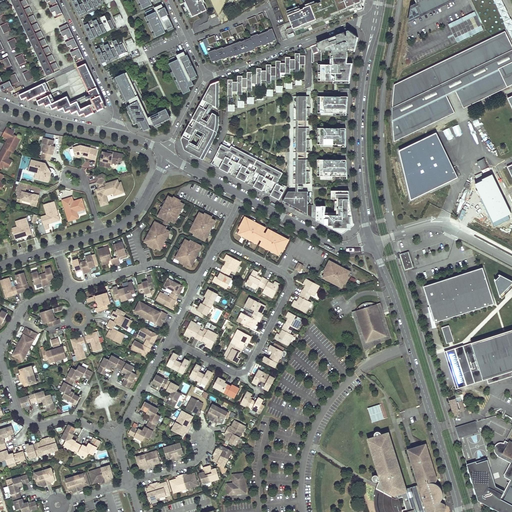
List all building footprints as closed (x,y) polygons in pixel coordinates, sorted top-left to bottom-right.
[(40,28),(37,23),(32,26),(30,23),(36,20),(34,15),(28,18),(27,15),(32,12),(30,7),(24,10),(23,7),(28,4),(26,0),(24,0),(20,2),(19,0),(10,0),(43,68),(45,70),(46,72),(47,74),(47,76),(54,73),(53,70),(58,67),(56,63),(51,65),(49,63),(55,60),(52,55),(47,58),(46,55),(51,52),(49,47),(43,50),(42,47),(47,44),(45,39),(39,42),(38,39),(44,36),(41,31),(35,34),(34,31),(40,28)] [(63,15),(56,0),(46,0),(47,2),(51,1),(53,7),(50,8),(52,13),(55,11),(58,17),(63,15)] [(86,12),(82,4),(80,5),(77,0),(75,0),(73,2),(79,15),(83,13),(86,12)] [(95,8),(91,0),(89,0),(88,1),(87,0),(82,0),(88,11),(92,9),(95,8)] [(152,3),(150,0),(139,0),(141,3),(142,5),(144,9),(153,5),(152,3)] [(185,0),(186,2),(186,3),(191,13),(193,17),(204,12),(207,10),(204,4),(202,0),(200,1),(199,0),(185,0)] [(356,7),(357,9),(358,12),(364,10),(365,0),(321,0),(321,2),(318,3),(304,8),(304,9),(301,10),(300,8),(287,13),(291,21),(292,24),(293,27),(294,29),(302,26),(303,28),(304,28),(307,26),(309,26),(311,25),(310,23),(323,17),(324,20),(326,19),(328,18),(331,17),(332,17),(331,14),(339,11),(347,8),(348,10),(350,10),(353,8),(355,8),(356,7)] [(415,0),(417,3),(415,4),(420,16),(452,0),(415,0)] [(415,4),(411,6),(409,21),(420,16),(415,4)] [(167,30),(158,11),(164,8),(163,7),(158,9),(157,7),(154,8),(156,12),(165,31),(167,30)] [(173,27),(168,15),(169,15),(166,8),(164,8),(158,11),(167,30),(173,27)] [(165,31),(156,12),(147,16),(149,21),(150,22),(154,31),(155,33),(157,37),(166,33),(165,31)] [(457,42),(483,30),(475,12),(448,23),(457,42)] [(115,28),(111,20),(108,21),(105,16),(101,18),(108,31),(112,30),(115,28)] [(106,32),(102,24),(99,25),(97,20),(93,22),(99,35),(103,34),(106,32)] [(8,23),(1,26),(4,34),(11,30),(8,23)] [(68,26),(67,24),(59,28),(61,32),(63,36),(67,35),(70,41),(66,42),(68,47),(72,45),(74,51),(71,53),(73,57),(76,55),(79,61),(84,59),(68,26)] [(98,36),(94,28),(91,29),(88,24),(84,26),(91,39),(95,38),(98,36)] [(269,31),(265,33),(270,43),(273,42),(273,41),(277,40),(272,29),(269,30),(269,31)] [(349,31),(318,43),(318,44),(311,47),(312,50),(312,63),(322,63),(322,51),(332,51),(332,53),(334,53),(334,65),(321,65),(321,81),(334,81),(350,81),(353,63),(347,63),(348,51),(355,51),(356,47),(356,46),(357,45),(358,37),(355,35),(349,31)] [(398,83),(394,84),(393,92),(393,100),(393,108),(397,117),(392,120),(393,127),(393,134),(394,142),(455,112),(446,95),(455,90),(464,108),(503,89),(511,84),(511,45),(505,31),(398,83)] [(265,33),(258,35),(262,45),(263,46),(270,43),(265,33)] [(258,34),(251,37),(251,38),(255,48),(262,45),(258,35),(258,34)] [(15,38),(8,42),(12,49),(19,46),(15,38)] [(245,41),(249,52),(256,49),(255,48),(251,38),(245,41)] [(126,52),(122,44),(119,45),(117,40),(112,42),(119,56),(123,54),(126,52)] [(241,41),(237,43),(242,54),(244,53),(245,53),(249,52),(245,41),(241,42),(241,41)] [(237,43),(230,46),(234,55),(235,57),(242,54),(237,43)] [(118,56),(114,48),(111,49),(108,44),(104,46),(111,60),(115,58),(118,56)] [(230,46),(223,48),(227,57),(227,58),(234,55),(230,46)] [(109,60),(105,52),(103,53),(100,48),(96,50),(102,64),(106,62),(109,60)] [(223,48),(216,50),(220,59),(220,60),(227,57),(223,48)] [(216,50),(208,52),(212,62),(220,59),(216,50)] [(15,57),(19,65),(26,62),(23,54),(15,57)] [(191,79),(181,58),(186,56),(185,54),(180,57),(179,54),(177,56),(179,59),(189,82),(192,81),(191,79)] [(190,63),(192,63),(188,55),(186,56),(181,58),(191,79),(196,77),(198,76),(193,66),(191,67),(190,63)] [(297,55),(296,55),(295,60),(295,65),(305,65),(305,56),(300,56),(297,55)] [(8,57),(1,61),(4,69),(12,65),(8,57)] [(189,82),(179,59),(169,64),(173,72),(175,76),(177,80),(181,89),(184,94),(191,91),(190,88),(194,85),(192,81),(189,82)] [(295,65),(295,60),(290,59),(287,59),(286,59),(286,63),(286,69),(295,69),(295,65)] [(99,92),(86,63),(78,67),(91,96),(99,92)] [(286,69),(286,63),(281,63),(278,63),(276,63),(276,67),(276,73),(286,73),(286,69)] [(276,73),(276,67),(271,67),(268,67),(267,67),(267,71),(267,76),(276,76),(276,73)] [(30,70),(23,73),(27,81),(34,78),(30,70)] [(267,76),(267,71),(262,71),(258,71),(257,71),(257,75),(257,81),(261,81),(261,80),(267,80),(267,76)] [(130,72),(112,80),(118,91),(122,90),(123,92),(125,95),(121,97),(123,103),(129,100),(131,105),(126,108),(134,125),(138,123),(141,129),(144,128),(145,131),(151,128),(150,126),(146,119),(151,117),(134,80),(130,72)] [(0,84),(1,86),(0,86),(2,92),(8,89),(10,92),(12,91),(15,90),(12,85),(19,82),(16,74),(9,77),(10,81),(5,84),(1,76),(0,76),(0,84)] [(257,81),(257,75),(252,75),(249,75),(247,74),(247,78),(247,87),(247,91),(252,91),(252,84),(257,84),(257,81)] [(247,87),(247,78),(242,78),(239,78),(238,78),(238,82),(238,92),(238,95),(242,95),(242,87),(247,87)] [(36,97),(50,91),(46,82),(24,93),(23,90),(13,95),(15,97),(20,95),(22,100),(27,98),(29,101),(32,99),(36,97)] [(238,92),(238,82),(233,82),(229,82),(228,82),(228,92),(233,92),(238,92)] [(216,107),(217,83),(211,85),(203,100),(209,103),(210,104),(213,105),(216,107)] [(55,102),(51,94),(38,101),(40,106),(44,104),(45,107),(51,105),(53,108),(57,106),(59,111),(64,108),(66,112),(70,109),(73,114),(77,112),(79,115),(84,112),(87,117),(95,113),(91,105),(82,109),(78,101),(72,104),(68,96),(55,102)] [(101,96),(93,100),(99,112),(107,108),(101,96)] [(310,115),(309,108),(307,108),(307,104),(310,103),(310,96),(299,96),(299,120),(307,121),(307,115),(310,115)] [(347,113),(348,97),(345,97),(321,97),(321,113),(334,113),(347,113)] [(205,109),(209,103),(203,100),(200,106),(205,109)] [(209,112),(213,105),(210,104),(207,110),(203,117),(205,118),(207,113),(210,114),(207,119),(209,120),(212,114),(209,112)] [(199,145),(198,144),(192,141),(190,140),(196,129),(189,125),(181,139),(185,150),(203,160),(211,145),(209,144),(212,137),(215,130),(216,126),(216,123),(216,115),(213,113),(212,114),(209,120),(207,119),(205,118),(203,117),(207,110),(205,109),(200,106),(193,119),(200,123),(197,127),(199,128),(197,132),(203,135),(205,131),(206,132),(199,145)] [(167,110),(151,117),(154,123),(155,126),(162,123),(169,120),(168,118),(167,116),(169,115),(167,110)] [(219,126),(219,123),(219,120),(219,116),(216,115),(216,123),(216,126),(215,130),(212,137),(209,144),(211,145),(214,140),(215,138),(216,135),(217,132),(218,129),(219,126)] [(474,127),(481,125),(479,118),(472,120),(474,127)] [(197,127),(200,123),(193,119),(189,125),(196,129),(190,140),(192,141),(195,135),(201,138),(198,144),(199,145),(206,132),(205,131),(203,135),(197,132),(199,128),(197,127)] [(457,125),(452,128),(455,134),(460,131),(457,125)] [(8,159),(12,152),(16,143),(18,144),(21,138),(13,134),(14,132),(6,128),(4,133),(2,136),(8,139),(10,139),(7,144),(6,144),(0,154),(0,156),(0,157),(0,168),(2,169),(3,166),(5,163),(10,166),(13,161),(8,159)] [(310,147),(309,140),(307,140),(307,135),(310,135),(309,128),(299,128),(298,152),(306,152),(307,147),(310,147)] [(346,145),(346,128),(343,128),(321,128),(321,145),(333,145),(346,145)] [(444,131),(448,139),(453,137),(449,129),(444,131)] [(453,167),(436,133),(399,151),(402,163),(405,162),(415,184),(408,188),(411,200),(458,178),(453,167)] [(52,154),(53,155),(55,146),(53,146),(55,140),(45,138),(43,143),(46,144),(42,158),(50,160),(52,154)] [(98,150),(81,145),(73,147),(76,157),(77,156),(78,157),(81,157),(81,155),(83,155),(84,154),(84,155),(86,154),(87,156),(88,156),(87,158),(92,159),(92,156),(96,157),(98,150)] [(282,174),(231,147),(230,149),(221,145),(211,164),(231,175),(233,171),(234,172),(237,173),(238,174),(237,177),(249,184),(250,180),(251,181),(254,182),(256,183),(254,187),(266,193),(268,190),(269,190),(271,191),(272,192),(271,195),(279,200),(281,198),(286,188),(277,184),(282,174)] [(123,154),(108,151),(107,153),(103,152),(102,155),(103,155),(103,158),(102,158),(100,165),(105,167),(106,161),(111,162),(117,164),(118,161),(120,162),(122,161),(123,154)] [(484,158),(477,162),(481,170),(488,166),(484,158)] [(310,178),(309,171),(306,171),(306,167),(310,167),(309,159),(298,159),(298,184),(306,184),(306,179),(310,178)] [(40,179),(46,181),(47,176),(50,177),(51,173),(50,171),(47,170),(48,167),(45,163),(32,160),(29,170),(40,173),(41,175),(40,179)] [(321,160),(321,176),(333,176),(348,176),(347,160),(343,160),(321,160)] [(415,184),(405,162),(402,163),(408,188),(415,184)] [(105,175),(102,174),(95,176),(97,182),(105,179),(106,179),(105,175)] [(474,185),(494,227),(510,219),(508,216),(511,214),(492,174),(481,179),(482,181),(474,185)] [(97,182),(96,182),(98,188),(100,193),(97,193),(100,202),(108,200),(106,195),(113,193),(114,195),(125,192),(121,181),(119,182),(118,179),(108,182),(109,183),(106,184),(106,183),(105,179),(97,182)] [(39,195),(32,193),(32,195),(30,194),(30,193),(25,192),(26,188),(19,186),(17,194),(24,196),(23,200),(31,203),(31,205),(36,206),(39,195)] [(353,217),(349,191),(345,191),(335,191),(335,199),(340,199),(340,215),(326,215),(326,206),(318,206),(318,211),(318,220),(342,233),(354,224),(353,217)] [(296,192),(288,192),(284,199),(283,202),(310,216),(310,213),(312,213),(312,205),(308,205),(308,192),(298,192),(296,192)] [(173,199),(169,196),(164,205),(165,205),(163,208),(163,207),(158,217),(165,220),(162,225),(155,222),(150,231),(151,231),(149,234),(145,242),(149,244),(148,246),(155,250),(156,248),(160,250),(165,242),(162,241),(163,239),(166,240),(170,232),(166,229),(167,228),(166,227),(168,222),(169,223),(170,221),(175,223),(179,215),(177,214),(178,212),(180,213),(184,205),(180,202),(181,200),(174,197),(173,199)] [(85,209),(82,199),(74,201),(75,203),(72,204),(72,202),(70,197),(63,200),(69,221),(79,218),(77,212),(85,209)] [(59,217),(54,201),(44,204),(47,215),(41,217),(45,229),(49,228),(48,223),(50,223),(50,220),(59,217)] [(193,235),(205,241),(210,231),(211,229),(215,221),(211,218),(212,217),(205,213),(204,215),(200,213),(195,221),(198,222),(197,225),(194,223),(190,231),(194,234),(193,235)] [(32,234),(26,217),(16,221),(19,229),(19,231),(14,233),(15,239),(20,237),(32,234)] [(265,228),(245,217),(239,228),(241,229),(238,234),(246,238),(248,235),(251,237),(249,239),(257,244),(260,239),(263,240),(260,245),(268,250),(270,247),(272,248),(271,251),(279,255),(281,250),(283,251),(289,240),(268,229),(266,234),(263,232),(265,228)] [(197,256),(202,246),(191,240),(190,242),(186,240),(181,248),(184,249),(182,251),(180,250),(176,258),(180,260),(179,262),(186,266),(187,264),(191,266),(196,258),(195,258),(197,255),(197,256)] [(123,242),(113,245),(117,257),(114,258),(116,264),(120,263),(118,257),(122,256),(122,258),(127,256),(123,242)] [(111,259),(113,265),(116,264),(114,258),(112,259),(108,246),(98,249),(102,264),(108,262),(107,260),(111,259)] [(413,267),(408,252),(400,255),(405,269),(413,267)] [(86,256),(87,260),(83,261),(87,272),(91,271),(90,268),(96,266),(92,254),(86,256)] [(225,266),(224,266),(222,269),(230,274),(232,270),(236,272),(241,262),(227,255),(225,260),(227,261),(225,266)] [(82,270),(83,274),(87,272),(83,261),(79,262),(78,259),(73,261),(76,272),(82,270)] [(351,271),(330,260),(324,272),(326,273),(324,277),(331,281),(332,280),(335,282),(335,283),(342,287),(345,282),(346,283),(350,276),(348,276),(351,271)] [(45,269),(46,273),(43,274),(46,285),(50,284),(49,281),(55,279),(51,267),(45,269)] [(494,303),(483,267),(423,286),(430,306),(432,312),(431,312),(433,321),(434,320),(435,322),(494,303)] [(232,278),(229,276),(230,274),(222,269),(221,273),(218,278),(216,276),(213,281),(227,289),(232,278)] [(258,273),(253,270),(246,284),(256,289),(258,286),(261,287),(265,280),(262,278),(262,279),(257,276),(258,273)] [(43,286),(46,285),(43,274),(39,275),(38,272),(32,274),(36,285),(42,283),(43,286)] [(16,275),(19,285),(16,286),(18,293),(21,292),(29,290),(24,273),(16,275)] [(495,278),(500,296),(511,284),(511,279),(500,274),(495,278)] [(154,287),(151,276),(147,277),(148,281),(142,283),(143,284),(137,285),(140,293),(145,292),(147,297),(153,295),(151,288),(154,287)] [(14,294),(18,293),(16,286),(12,288),(9,277),(1,280),(6,297),(14,295),(14,294)] [(163,286),(173,290),(171,294),(177,297),(179,294),(183,287),(167,278),(163,286)] [(320,286),(306,279),(304,284),(306,285),(304,290),(303,289),(301,293),(309,297),(311,294),(314,296),(320,286)] [(268,282),(269,282),(265,280),(261,287),(265,289),(263,293),(273,298),(280,284),(275,282),(273,285),(268,282)] [(128,283),(129,286),(124,288),(128,300),(133,298),(132,294),(136,293),(132,282),(128,283)] [(122,302),(128,300),(124,288),(118,290),(117,286),(113,288),(117,298),(120,297),(122,302)] [(206,298),(205,300),(212,305),(218,294),(208,289),(205,297),(206,298)] [(175,300),(177,297),(171,294),(169,297),(160,292),(156,300),(172,308),(176,301),(175,300)] [(107,293),(95,296),(97,302),(109,298),(107,293)] [(311,302),(307,300),(309,297),(301,293),(299,296),(300,297),(297,302),(295,300),(292,305),(305,313),(311,302)] [(255,311),(253,314),(261,318),(263,315),(262,314),(266,306),(250,297),(245,306),(255,311)] [(110,304),(109,298),(97,302),(99,307),(96,308),(97,312),(108,309),(107,305),(110,304)] [(198,310),(207,315),(212,305),(205,300),(203,304),(201,303),(198,310)] [(140,301),(135,312),(140,315),(145,304),(140,301)] [(384,316),(380,303),(373,306),(372,303),(370,303),(368,303),(366,303),(364,304),(362,305),(361,306),(359,307),(358,308),(358,311),(351,313),(358,333),(363,332),(367,343),(386,336),(382,325),(387,323),(384,316)] [(145,304),(140,315),(145,317),(150,307),(145,304)] [(433,321),(431,312),(432,312),(430,306),(427,307),(432,328),(436,327),(435,322),(434,320),(433,321)] [(150,307),(145,317),(150,320),(156,310),(150,307)] [(41,312),(42,318),(53,315),(52,309),(41,312)] [(111,320),(109,323),(115,326),(116,324),(127,330),(132,321),(124,316),(126,313),(117,309),(115,312),(114,311),(112,315),(116,318),(118,320),(116,323),(111,320)] [(156,310),(150,320),(155,323),(157,320),(159,317),(160,314),(161,312),(156,310)] [(302,319),(289,311),(286,317),(288,318),(286,323),(285,323),(283,326),(292,330),(293,327),(297,329),(302,319)] [(258,321),(259,322),(261,318),(253,314),(251,318),(242,313),(237,321),(253,330),(258,321)] [(59,319),(55,320),(53,315),(42,318),(44,324),(48,323),(49,327),(60,323),(59,319)] [(196,338),(199,339),(203,331),(200,330),(202,326),(192,321),(185,335),(190,337),(191,335),(196,337),(196,338)] [(120,344),(125,334),(114,328),(115,326),(109,323),(107,326),(113,329),(111,333),(109,332),(106,336),(120,344)] [(386,336),(367,343),(363,332),(358,333),(365,353),(367,351),(375,346),(382,343),(390,339),(392,338),(387,323),(382,325),(386,336)] [(449,325),(442,328),(447,344),(454,341),(449,325)] [(154,342),(158,335),(142,326),(136,337),(146,342),(152,345),(153,342),(154,342)] [(290,334),(292,330),(283,326),(281,330),(282,330),(280,335),(277,333),(274,338),(288,346),(293,336),(290,334)] [(445,351),(456,388),(486,377),(488,384),(511,376),(511,329),(463,345),(445,351)] [(208,330),(206,333),(203,331),(199,339),(202,341),(207,343),(206,346),(211,349),(218,335),(208,330)] [(252,337),(238,330),(231,343),(243,349),(245,345),(244,345),(247,341),(249,342),(252,337)] [(89,335),(85,336),(87,343),(91,342),(94,352),(102,349),(96,332),(89,334),(89,335)] [(24,334),(21,340),(31,345),(34,340),(31,338),(28,337),(25,335),(24,334)] [(82,345),(86,343),(84,337),(79,338),(79,337),(71,340),(78,361),(86,358),(82,345)] [(21,340),(19,345),(28,350),(31,345),(21,340)] [(150,349),(152,345),(146,342),(144,345),(135,341),(131,348),(146,357),(150,349)] [(240,352),(241,353),(243,349),(231,343),(224,356),(238,363),(241,358),(238,357),(240,352)] [(28,350),(19,345),(16,350),(26,355),(28,350)] [(273,352),(271,355),(281,360),(285,352),(271,345),(269,349),(273,352)] [(63,346),(57,348),(61,359),(67,357),(63,346)] [(49,359),(50,363),(55,361),(52,350),(46,351),(45,348),(41,349),(44,360),(49,359)] [(55,349),(52,350),(55,361),(61,359),(57,348),(55,349)] [(23,360),(26,355),(16,350),(13,355),(23,360)] [(179,355),(174,353),(168,365),(175,369),(179,362),(176,360),(179,355)] [(135,366),(112,354),(110,359),(106,357),(99,371),(105,374),(107,370),(106,370),(107,367),(109,368),(110,369),(112,365),(116,367),(117,366),(123,369),(122,371),(127,373),(125,377),(126,377),(128,378),(127,380),(125,380),(123,383),(130,387),(137,373),(133,371),(135,366)] [(263,360),(277,368),(281,360),(271,355),(270,358),(265,356),(263,360)] [(185,359),(183,364),(179,362),(175,369),(184,374),(190,362),(185,359)] [(94,372),(80,364),(78,369),(73,366),(61,389),(65,392),(63,396),(77,403),(81,396),(77,394),(76,396),(74,395),(75,393),(76,392),(72,390),(74,385),(73,385),(76,378),(77,379),(79,375),(83,377),(84,375),(85,374),(88,375),(87,376),(90,378),(94,372)] [(197,364),(191,377),(198,381),(202,373),(199,371),(202,367),(197,364)] [(37,382),(32,365),(20,368),(21,371),(21,373),(20,374),(19,374),(21,381),(22,381),(24,380),(24,383),(25,385),(37,382)] [(206,375),(202,373),(198,381),(207,385),(213,373),(208,370),(206,375)] [(257,384),(260,379),(263,381),(267,374),(260,370),(253,382),(257,384)] [(180,386),(157,374),(153,382),(161,386),(162,385),(168,388),(168,389),(172,392),(170,396),(171,396),(173,397),(172,400),(170,399),(168,403),(175,406),(182,393),(178,390),(180,386)] [(275,378),(267,374),(263,381),(267,383),(264,387),(269,390),(275,378)] [(214,387),(224,392),(228,384),(225,383),(226,381),(219,377),(214,387)] [(233,385),(232,386),(228,384),(224,392),(235,397),(240,388),(233,385)] [(45,390),(21,397),(23,406),(32,404),(32,402),(38,400),(39,401),(44,400),(45,404),(46,404),(48,403),(49,406),(47,407),(48,410),(56,408),(51,393),(46,395),(45,390)] [(248,391),(241,404),(249,408),(253,401),(250,399),(252,394),(248,391)] [(204,403),(193,396),(186,408),(200,415),(202,412),(201,411),(200,411),(201,409),(204,403)] [(259,397),(256,402),(253,401),(249,408),(257,412),(264,400),(259,397)] [(460,397),(449,400),(454,415),(460,413),(460,412),(464,410),(460,397)] [(160,408),(145,401),(142,408),(146,410),(147,408),(149,410),(148,412),(151,414),(149,419),(150,420),(147,426),(146,425),(143,430),(139,428),(139,429),(138,430),(136,429),(137,428),(133,426),(129,433),(143,440),(145,436),(150,438),(162,415),(157,413),(160,408)] [(229,411),(214,403),(208,413),(210,415),(212,416),(211,418),(218,421),(219,419),(221,421),(224,422),(229,411)] [(380,404),(367,408),(372,422),(384,419),(380,404)] [(194,416),(183,410),(173,429),(184,435),(185,432),(186,430),(188,432),(191,425),(189,424),(191,422),(194,416)] [(247,426),(236,420),(233,426),(232,428),(230,427),(226,433),(228,434),(227,436),(226,439),(237,444),(247,426)] [(475,421),(455,428),(458,438),(479,432),(475,421)] [(77,428),(70,424),(62,438),(67,440),(64,445),(86,456),(89,452),(93,454),(101,440),(94,437),(92,440),(94,441),(93,444),(91,443),(89,442),(87,446),(83,444),(83,445),(76,441),(77,440),(73,438),(75,434),(74,434),(72,433),(74,430),(75,431),(77,428)] [(12,425),(0,429),(0,454),(2,461),(7,459),(8,464),(26,458),(24,451),(17,453),(17,454),(14,455),(14,454),(14,452),(10,453),(8,449),(7,449),(5,442),(6,442),(5,437),(9,436),(8,435),(8,433),(10,432),(11,434),(15,433),(12,425)] [(398,493),(407,488),(391,432),(384,434),(384,433),(384,432),(384,431),(383,431),(383,430),(382,430),(381,430),(380,430),(379,431),(378,431),(378,432),(377,433),(377,434),(378,434),(378,435),(378,436),(371,438),(385,488),(396,493),(398,493)] [(29,443),(26,444),(30,458),(59,449),(55,437),(53,438),(51,439),(50,437),(50,436),(42,439),(43,441),(41,441),(30,445),(29,443)] [(477,463),(476,461),(466,464),(478,500),(500,511),(511,511),(511,442),(509,441),(508,442),(505,440),(504,443),(503,442),(502,442),(501,442),(500,442),(499,443),(498,443),(497,444),(496,444),(496,445),(495,446),(494,447),(494,448),(494,449),(494,450),(494,451),(495,452),(496,453),(496,454),(497,455),(510,462),(504,475),(505,476),(504,477),(510,480),(504,491),(496,486),(487,460),(477,463)] [(181,442),(165,447),(168,457),(170,457),(172,456),(173,458),(173,460),(181,458),(180,456),(180,454),(181,453),(184,452),(181,442)] [(233,451),(223,445),(221,447),(220,449),(218,448),(215,455),(217,456),(216,458),(215,460),(226,466),(233,451)] [(428,445),(426,445),(417,448),(412,449),(422,484),(420,485),(414,486),(407,488),(398,493),(400,498),(397,499),(380,490),(379,495),(379,500),(379,504),(380,509),(381,511),(441,511),(445,504),(442,502),(443,501),(444,499),(444,498),(445,496),(445,495),(445,493),(444,492),(444,490),(443,489),(443,487),(442,486),(440,485),(439,484),(438,484),(436,483),(438,479),(428,445)] [(422,484),(412,449),(409,450),(420,485),(422,484)] [(157,450),(136,456),(140,469),(143,468),(145,467),(145,469),(146,469),(153,467),(153,466),(152,465),(155,464),(161,462),(157,450)] [(110,465),(89,471),(93,483),(99,481),(101,481),(102,482),(102,483),(110,481),(109,480),(109,478),(111,478),(113,477),(110,465)] [(212,468),(211,465),(204,467),(205,470),(205,472),(203,472),(201,473),(204,483),(221,478),(218,468),(215,469),(213,469),(212,468)] [(52,468),(35,473),(39,484),(41,483),(44,483),(44,484),(44,485),(51,483),(51,482),(50,481),(53,480),(55,479),(52,468)] [(85,472),(65,479),(69,491),(71,490),(74,489),(74,491),(75,492),(82,489),(81,487),(83,486),(89,484),(85,472)] [(177,478),(170,481),(174,493),(199,485),(195,473),(189,475),(187,475),(186,474),(186,473),(179,476),(179,478),(177,478)] [(28,474),(13,478),(15,484),(10,485),(17,510),(22,508),(23,511),(26,511),(38,508),(36,501),(32,502),(32,503),(30,504),(29,503),(29,501),(25,502),(23,498),(22,498),(20,491),(21,491),(20,486),(24,485),(23,483),(23,482),(26,481),(26,483),(30,481),(28,474)] [(233,483),(228,483),(228,486),(234,485),(234,484),(234,483),(235,483),(236,482),(235,474),(232,475),(233,483)] [(245,474),(235,474),(236,482),(235,483),(234,483),(234,484),(234,485),(228,486),(229,495),(235,494),(237,492),(238,492),(239,493),(240,493),(241,493),(242,493),(243,492),(244,492),(245,490),(245,489),(245,488),(245,487),(245,486),(244,485),(243,485),(245,482),(245,474)] [(158,484),(158,482),(151,484),(151,485),(151,487),(149,487),(146,488),(150,500),(170,494),(166,482),(160,484),(158,484)]
